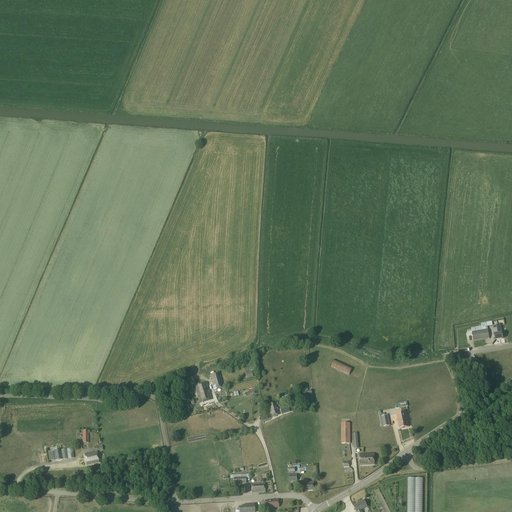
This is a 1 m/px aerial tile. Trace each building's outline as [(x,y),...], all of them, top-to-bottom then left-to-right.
[(489,338),(487,329),(486,323),(481,324),(482,330),(472,332),(473,341),(489,338)] [(502,338),(501,333),(500,325),(493,326),(494,334),(495,340),(502,338)] [(353,368),(334,359),(331,367),(349,375),(353,368)] [(223,388),(219,372),(210,375),(214,390),(223,388)] [(211,399),(207,383),(195,386),(200,403),(211,399)] [(279,414),(276,403),(267,405),(271,417),(279,414)] [(381,414),(381,411),(378,412),(379,415),(379,417),(378,418),(379,422),(380,422),(381,427),(389,426),(388,416),(384,416),(384,414),(381,414)] [(409,427),(406,412),(396,414),(399,429),(409,427)] [(350,443),(350,423),(341,423),(341,443),(350,443)] [(68,459),(67,449),(53,451),(54,461),(68,459)] [(99,463),(97,452),(84,454),(86,465),(99,463)] [(375,465),(374,453),(359,454),(360,466),(375,465)] [(246,483),(246,474),(234,475),(234,484),(246,483)] [(408,478),(406,511),(422,511),(423,478),(408,478)] [(315,490),(314,482),(302,483),(303,491),(315,490)] [(265,492),(264,483),(251,484),(252,493),(265,492)] [(279,507),(278,500),(265,501),(265,503),(261,503),(261,507),(265,507),(265,508),(279,507)] [(367,506),(364,500),(353,506),(357,511),(362,511),(361,509),(367,506)]
